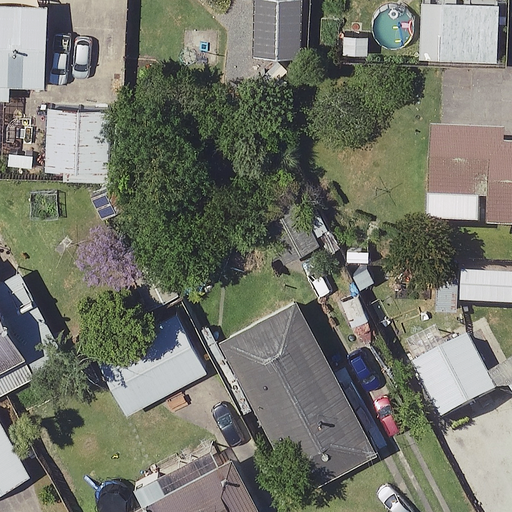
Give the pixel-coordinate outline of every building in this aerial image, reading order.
[(307,0),(300,0),(258,0),(256,52),(304,55),(307,0)] [(423,0),(423,59),(500,60),(501,0),(423,0)] [(53,4),(0,1),(0,83),(50,86),(53,4)] [(372,62),(373,22),(345,21),(343,61),(372,62)] [(162,62),(164,25),(126,23),(124,60),(162,62)] [(119,110),(52,105),(47,176),(114,181),(119,110)] [(511,141),(437,139),(433,231),(511,234),(511,141)] [(120,184),(95,197),(113,229),(137,216),(120,184)] [(310,256),(314,202),(268,199),(266,235),(279,236),(278,254),(310,256)] [(0,253),(0,395),(22,384),(69,360),(11,248),(0,253)] [(511,275),(464,273),(463,308),(511,310),(511,275)] [(378,452),(300,303),(227,341),(304,490),(378,452)] [(209,372),(183,319),(104,358),(130,411),(209,372)] [(456,351),(445,328),(407,347),(446,425),(503,396),(476,341),(456,351)] [(0,493),(35,473),(0,413),(0,493)] [(256,511),(229,460),(169,492),(157,469),(135,481),(148,504),(133,511),(256,511)]
